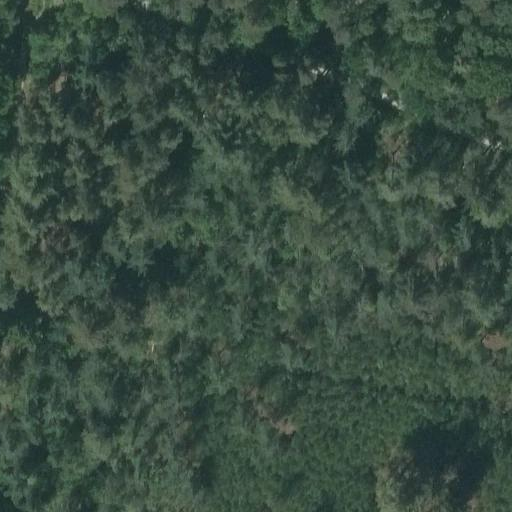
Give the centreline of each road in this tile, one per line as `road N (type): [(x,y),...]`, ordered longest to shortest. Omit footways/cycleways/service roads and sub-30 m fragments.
road 1 (track): [(226,0),(511,120)]
road 2 (track): [(31,0),(0,183)]
